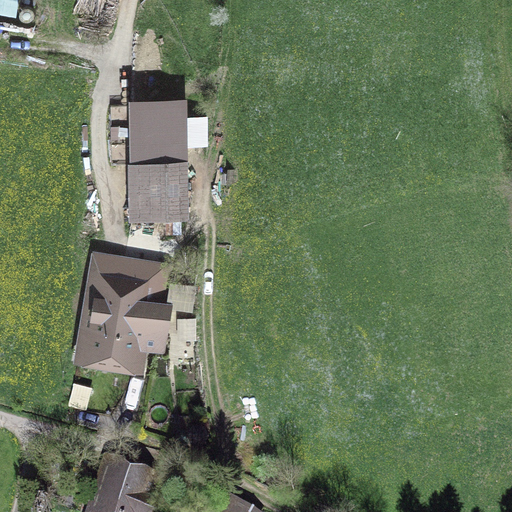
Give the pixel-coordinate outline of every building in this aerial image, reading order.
[(0,0),(0,15),(15,18),(18,0),(0,0)] [(128,164),(129,222),(165,222),(165,236),(182,236),(181,221),(189,221),(186,100),(128,101),(130,164),(128,164)] [(90,252),(74,366),(144,376),(148,353),(165,355),(172,310),(192,313),(196,286),(174,283),(177,264),(90,252)] [(176,339),(195,338),(194,316),(175,317),(176,339)] [(68,411),(86,415),(91,393),(73,389),(68,411)] [(194,402),(187,408),(192,413),(198,407),(194,402)] [(158,511),(171,474),(116,456),(97,511),(158,511)] [(251,511),(252,510),(229,497),(219,511),(251,511)]
